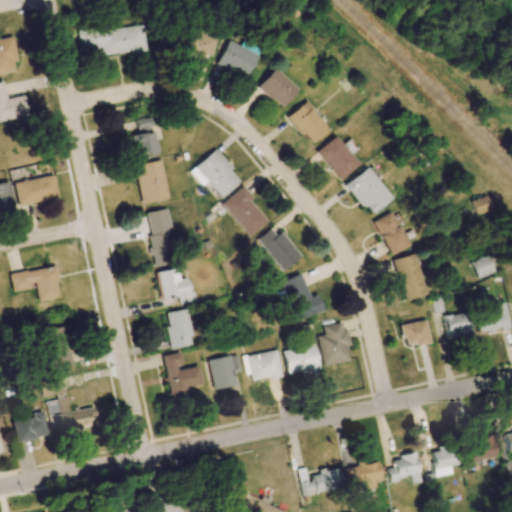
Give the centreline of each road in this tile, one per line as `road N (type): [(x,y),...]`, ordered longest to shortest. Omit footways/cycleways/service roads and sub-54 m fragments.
road 1 (residential): [(0,487),(511,378)]
road 2 (residential): [(388,405),(350,263),(243,128),(208,104),(165,92),(70,105)]
road 3 (residential): [(145,457),(47,0)]
